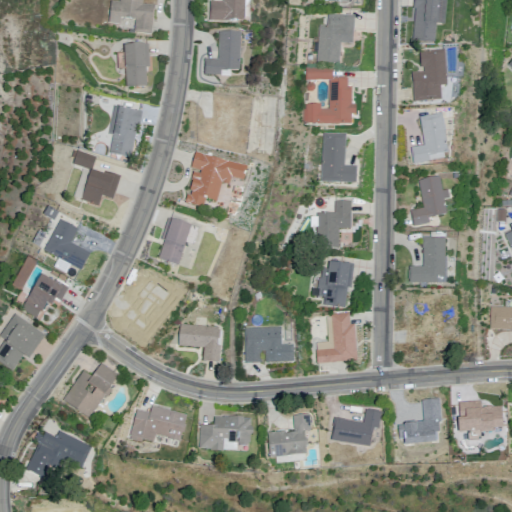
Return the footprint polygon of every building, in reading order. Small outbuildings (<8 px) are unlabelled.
[(120,0),(120,3),(111,2),(108,23),(120,24),(120,18),(135,20),(134,33),(151,34),(154,5),(143,4),(143,0),(120,0)] [(223,0),(223,2),(211,2),(210,21),(244,22),(244,0),(223,0)] [(435,45),(412,43),(416,10),(413,10),(414,0),(447,0),(445,27),(436,26),(435,45)] [(338,15),(355,16),(352,44),(341,43),(339,64),(316,63),(319,25),(337,26),(338,15)] [(219,32),(241,33),(240,71),(231,70),(230,77),(204,76),(205,59),(218,59),(219,32)] [(123,46),(126,88),(147,86),(146,67),(149,67),(148,44),(123,46)] [(412,75),(414,103),(442,101),(441,88),(447,87),(445,51),(419,53),(421,74),(412,75)] [(305,68),(305,79),(329,79),(329,109),(321,109),(321,102),(315,102),(315,104),(303,104),(303,122),(351,123),(351,114),(355,114),(355,105),(352,104),(352,85),(348,85),(348,77),(333,77),(333,68),(305,68)] [(114,106),(141,112),(131,159),(109,154),(113,135),(108,134),(114,106)] [(410,150),(413,166),(445,160),(444,155),(448,154),(442,115),(419,119),(424,148),(410,150)] [(323,133),(321,181),(355,183),(356,167),(344,166),(346,134),(323,133)] [(73,165),(91,170),(96,156),(77,150),(73,165)] [(91,170),(104,175),(105,171),(120,176),(112,200),(101,196),(98,206),(81,201),(91,170)] [(413,227),(410,211),(424,209),(418,183),(440,178),(443,192),(448,191),(449,199),(444,200),(447,215),(428,219),(430,224),(413,227)] [(334,201),(334,212),(323,212),(322,248),(338,248),(338,229),(350,229),(350,201),(334,201)] [(506,209),(505,222),(497,221),(498,209),(506,209)] [(168,218),(191,225),(178,266),(158,260),(164,240),(161,239),(168,218)] [(60,220),(78,229),(71,243),(90,252),(81,270),(44,251),(60,220)] [(409,268),(409,284),(436,284),(436,278),(445,278),(445,238),(422,238),(422,268),(409,268)] [(353,265),(350,288),(347,288),(344,309),(323,306),(324,297),(318,296),(319,289),(317,288),(319,277),(321,278),(323,268),(328,269),(329,262),(353,265)] [(41,276),(21,310),(37,319),(46,302),(52,305),(62,287),(41,276)] [(511,307),(490,307),(489,330),(511,330),(511,307)] [(349,313),(350,325),(354,325),(356,355),(353,355),(354,361),(317,364),(316,350),(333,349),(331,315),(349,313)] [(44,336),(15,314),(0,335),(0,337),(5,341),(0,347),(0,362),(12,371),(23,355),(28,359),(44,336)] [(219,327),(216,363),(203,362),(204,348),(178,346),(179,324),(219,327)] [(244,329),(245,363),(262,362),(261,351),(265,350),(266,362),(293,361),(293,346),(281,346),(281,328),(244,329)] [(101,364),(92,377),(83,371),(63,401),(89,418),(105,396),(107,397),(112,390),(109,389),(118,376),(101,364)] [(130,439),(130,436),(129,435),(136,410),(150,413),(152,406),(187,416),(179,443),(168,440),(169,438),(155,434),(153,442),(142,439),(141,442),(130,439)] [(381,414),(378,429),(374,428),(370,448),(331,440),(335,418),(363,424),(366,411),(381,414)] [(309,415),(311,431),(304,432),(306,454),(269,457),(267,432),(285,431),(285,433),(294,432),(293,416),(309,415)] [(200,426),(199,448),(223,448),(223,439),(228,440),(228,443),(238,443),(240,446),(247,446),(250,443),(250,437),(253,434),(253,429),(251,426),(251,419),(243,419),(243,417),(223,416),(223,418),(214,418),(213,425),(200,426)] [(402,423),(403,444),(434,443),(434,434),(438,434),(437,422),(402,423)] [(59,432),(91,448),(81,468),(63,459),(58,468),(50,464),(42,479),(26,470),(39,445),(33,442),(38,433),(43,436),(45,432),(55,438),(59,432)]
